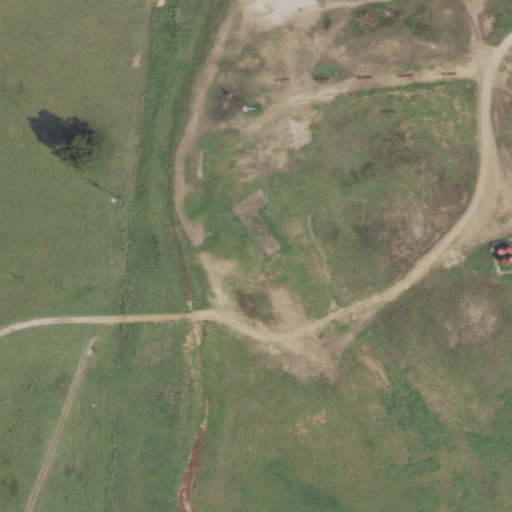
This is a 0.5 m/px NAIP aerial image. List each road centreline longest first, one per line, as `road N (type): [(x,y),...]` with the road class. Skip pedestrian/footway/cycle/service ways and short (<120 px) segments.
road 1 (track): [(0,370),(130,336),(299,317),(511,228)]
road 2 (track): [(511,67),(507,230)]
